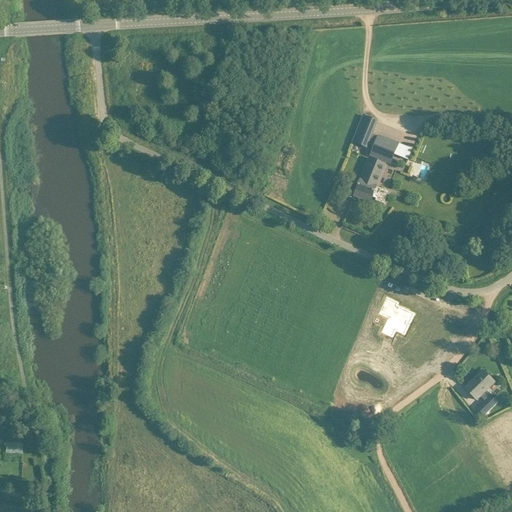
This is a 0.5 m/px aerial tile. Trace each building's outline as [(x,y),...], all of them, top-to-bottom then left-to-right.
[(352,142),(367,148),(378,121),(363,115),(352,142)] [(379,135),(370,156),(391,165),(400,143),(379,135)] [(376,198),(375,200),(383,204),(388,192),(376,187),(385,165),(378,162),(378,161),(369,157),(360,180),(361,180),(354,196),(370,202),(372,197),(376,198)] [(409,323),(413,314),(396,306),(397,303),(387,298),(380,313),(380,314),(389,318),(385,325),(382,332),(392,336),(395,330),(404,334),(408,325),(405,324),(406,321),(409,323)] [(450,333),(444,340),(428,325),(409,344),(414,349),(412,352),(422,362),(451,333),(448,331),(450,333)] [(483,371),(465,389),(477,400),(480,397),(485,403),(478,410),(484,417),(497,404),(486,392),(495,383),(483,371)]
